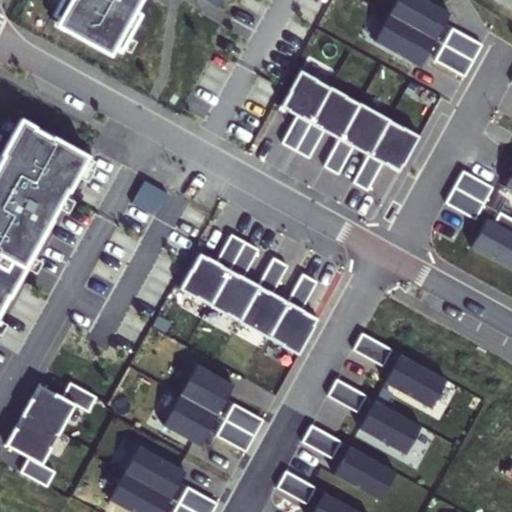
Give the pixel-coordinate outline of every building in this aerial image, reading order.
[(64,0),(56,15),(125,53),(146,14),(140,11),(146,0),(64,0)] [(453,14),(428,0),(399,0),(391,15),(437,40),(453,14)] [(391,15),(376,41),(422,67),(437,40),(391,15)] [(455,30),(446,45),(475,61),(484,46),(455,30)] [(475,61),(446,45),(437,61),(466,77),(475,61)] [(286,142),(299,149),(334,87),(299,67),(278,103),(300,116),(286,142)] [(334,87),(299,149),(312,158),(327,130),(342,139),(363,103),(334,87)] [(342,139),(327,166),(340,174),(356,147),(371,155),(392,119),(363,103),(342,139)] [(0,321),(26,275),(22,272),(49,223),(54,226),(93,155),(25,117),(0,161),(0,321)] [(371,155),(355,184),(371,193),(387,164),(402,172),(422,136),(392,119),(371,155)] [(466,172),(457,187),(486,203),(495,188),(466,172)] [(486,203),(457,187),(448,203),(477,219),(486,203)] [(496,222),(489,218),(472,247),(511,268),(511,218),(502,212),(496,222)] [(213,304),(248,241),(235,234),(220,261),(203,251),(182,287),(213,304)] [(261,248),(248,241),(213,304),(241,320),(261,284),(246,275),(261,248)] [(290,265),(276,257),(261,284),(241,320),(271,336),(290,300),(275,292),(290,265)] [(319,281),(305,273),(290,300),(271,336),(301,354),(321,317),(304,308),(319,281)] [(384,364),(393,348),(364,332),(355,348),(384,364)] [(386,381),(432,407),(448,379),(402,353),(386,381)] [(236,382),(200,362),(183,393),(219,413),(236,382)] [(359,410),(368,394),(339,378),(330,394),(359,410)] [(25,470),(51,484),(59,469),(46,462),(79,402),(92,409),(101,395),(74,380),(66,395),(43,382),(10,443),(33,455),(25,470)] [(183,393),(166,423),(202,443),(219,413),(183,393)] [(361,427),(407,453),(423,424),(377,399),(361,427)] [(236,402),(228,417),(257,433),(265,418),(236,402)] [(257,433),(228,417),(219,433),(248,449),(257,433)] [(333,455),(342,439),(313,423),(304,439),(333,455)] [(188,468),(142,443),(127,469),(173,495),(188,468)] [(335,473),(381,498),(397,470),(351,444),(335,473)] [(127,469),(112,496),(140,511),(163,511),(173,495),(127,469)] [(308,501),(317,485),(288,469),(279,485),(308,501)] [(191,484),(181,500),(203,511),(212,511),(220,500),(191,484)] [(313,511),(365,511),(326,490),(313,511)] [(203,511),(181,500),(174,511),(203,511)]
